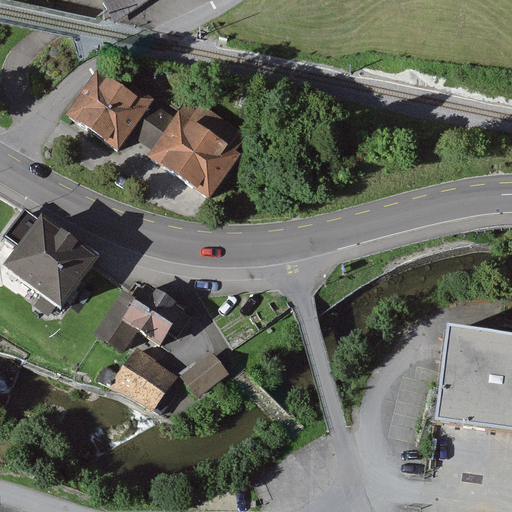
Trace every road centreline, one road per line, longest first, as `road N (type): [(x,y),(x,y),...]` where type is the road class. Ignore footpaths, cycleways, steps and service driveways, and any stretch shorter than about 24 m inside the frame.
road 1 (unclassified): [(12,170),(65,88),(229,0)]
road 2 (unclassified): [(355,511),(287,244)]
road 3 (secondary): [(511,195),(467,198),(287,244)]
road 4 (secondary): [(176,245),(113,225),(12,170)]
road 5 (unclassified): [(227,360),(172,267),(176,245)]
